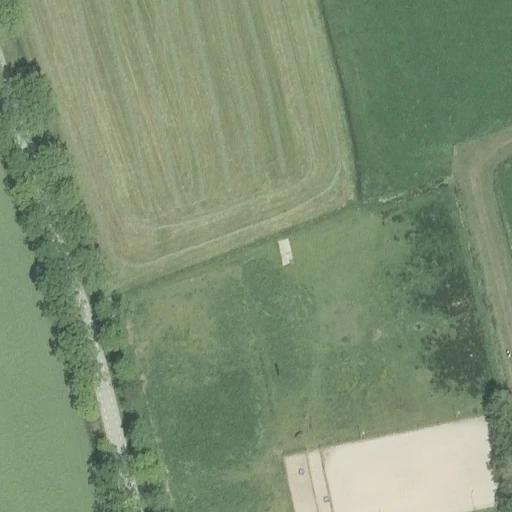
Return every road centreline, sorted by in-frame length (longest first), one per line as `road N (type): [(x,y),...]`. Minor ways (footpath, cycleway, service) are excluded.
road 1 (tertiary): [(132,511),(86,319),(0,71)]
road 2 (track): [(511,331),(476,185),(478,164),(511,135)]
